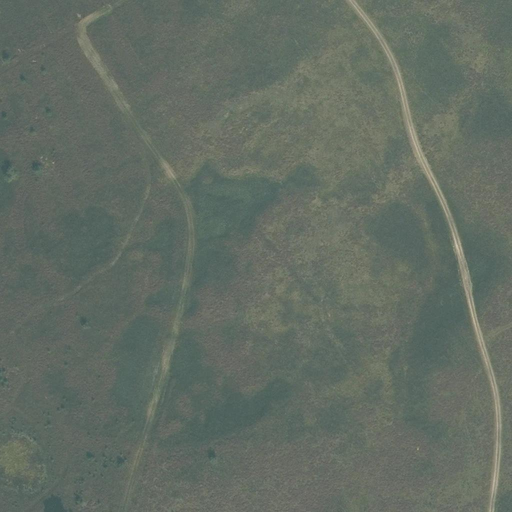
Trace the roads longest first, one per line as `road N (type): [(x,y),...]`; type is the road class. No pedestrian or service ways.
road 1 (track): [(126,0),(77,27),(178,187),(192,230),(187,281),(124,511)]
road 2 (track): [(351,0),(389,54),(459,248),(500,419),(488,511)]
